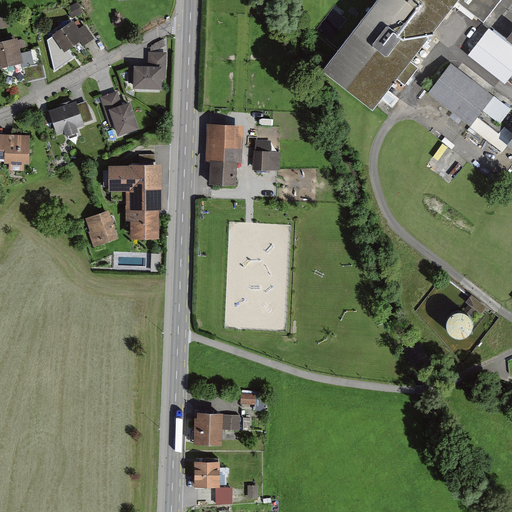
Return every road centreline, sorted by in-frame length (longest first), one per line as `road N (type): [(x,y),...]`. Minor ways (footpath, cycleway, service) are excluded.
road 1 (secondary): [(190,23),(172,511)]
road 2 (unknown): [(511,319),(387,215),(376,151),(408,107)]
road 3 (residential): [(0,114),(190,23)]
road 4 (unknown): [(408,107),(451,52),(511,92)]
